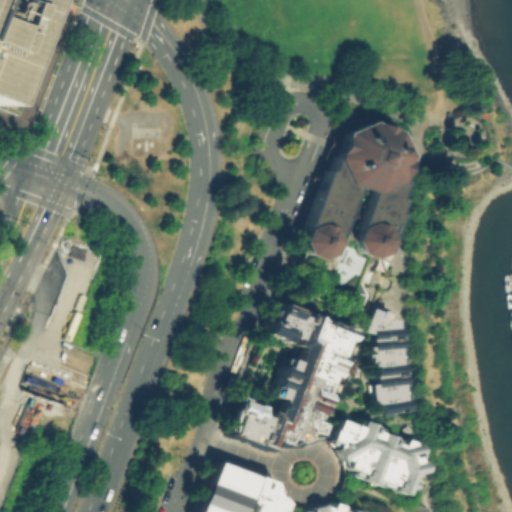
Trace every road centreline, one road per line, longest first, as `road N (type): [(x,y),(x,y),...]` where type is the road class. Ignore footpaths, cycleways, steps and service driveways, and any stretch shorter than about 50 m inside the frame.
road 1 (primary): [(186,261),(203,185),(195,103),(161,41),(114,0)]
road 2 (primary): [(91,511),(186,261)]
road 3 (primary): [(45,175),(110,203),(129,230),(140,272),(123,337)]
road 4 (primary): [(45,175),(112,0)]
road 5 (primary): [(123,337),(55,511)]
road 6 (residential): [(325,480),(324,461),(310,448),(280,458),(279,482),(291,494),(311,494),(325,480)]
road 7 (primary): [(0,281),(19,272),(53,205),(45,175)]
